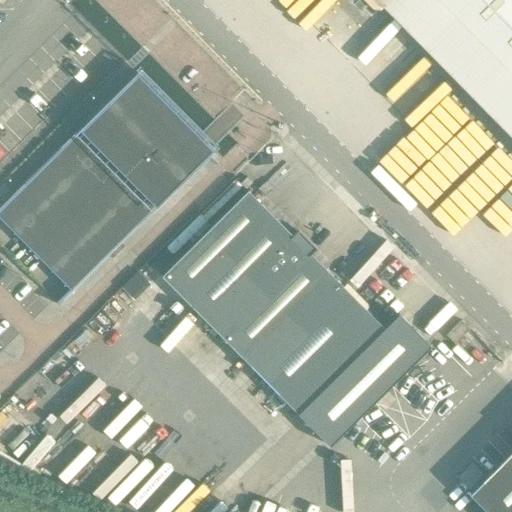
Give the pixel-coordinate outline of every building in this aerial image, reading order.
[(379,8),(382,4),(511,137),(511,0),(364,0),(372,8),(379,8)] [(56,303),(212,149),(136,72),(0,206),(0,218),(68,288),(54,301),(56,303)] [(159,275),(237,354),(325,268),(310,253),(316,248),(298,229),(292,234),(247,188),(159,275)] [(325,268),(237,354),(295,412),(382,326),(325,268)] [(469,328),(460,320),(445,335),(453,343),(469,328)] [(511,511),(511,453),(473,492),(493,511),(511,511)] [(484,475),(473,463),(459,477),(470,489),(484,475)]
